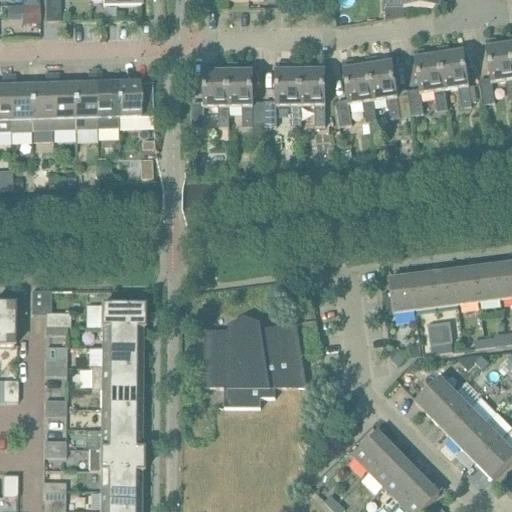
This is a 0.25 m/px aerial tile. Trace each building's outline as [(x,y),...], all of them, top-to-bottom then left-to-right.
[(102,0),(102,8),(141,8),(140,0),(102,0)] [(438,0),(383,0),(384,10),(403,9),(403,10),(438,9),(438,0)] [(27,9),(21,9),(22,25),(27,24),(39,24),(39,9),(27,9)] [(511,59),(510,46),(496,48),(496,43),(491,44),(490,42),(485,43),(486,50),(490,81),(479,83),(482,108),(495,106),(492,86),(506,84),(509,104),(511,103),(511,59)] [(437,50),(439,57),(444,93),(458,91),(461,111),(471,109),(468,89),(463,54),(449,56),(448,50),(443,51),(443,49),(437,50)] [(444,93),(439,57),(425,60),(424,54),(419,55),(419,53),(414,54),(415,61),(414,61),(419,92),(407,94),(411,118),(423,117),(420,97),(434,94),(437,115),(447,113),(444,93)] [(366,61),(367,68),(373,104),(386,102),(389,122),(400,120),(396,100),(397,100),(392,65),(378,67),(377,61),(371,62),(371,60),(366,61)] [(373,104),(367,68),(354,70),(353,65),(348,66),(347,64),(342,65),(343,72),(348,103),(336,105),(339,130),(352,128),(349,108),(363,105),(366,126),(376,124),(373,104)] [(300,65),(300,73),(301,109),(314,109),(314,129),(325,129),(324,109),(325,109),(324,73),(310,73),(310,67),(305,67),(305,65),(300,65)] [(227,66),(227,74),(228,110),(242,110),(242,130),(253,130),(252,110),(252,109),(252,74),(238,74),(238,68),(232,68),(233,66),(227,66)] [(301,109),(300,73),(286,73),(286,68),(281,68),(281,66),(275,66),(276,73),(275,73),(276,104),(264,105),(264,130),(276,130),(276,109),(290,109),(291,129),(301,129),(301,109)] [(228,110),(227,74),(214,74),(214,69),(209,69),(209,67),(203,67),(203,74),(203,105),(191,105),(192,131),(204,131),(204,110),(218,110),(218,130),(228,130),(228,110)] [(88,87),(73,87),(74,122),(75,133),(96,132),(96,121),(94,75),(88,75),(88,87)] [(101,75),(94,75),(96,121),(96,132),(118,131),(117,121),(117,86),(102,87),(101,75)] [(45,88),(30,89),(31,134),(53,133),(53,123),(51,76),(44,76),(45,88)] [(58,76),(51,76),(53,123),(53,133),(75,133),(74,122),(73,87),(58,88),(58,76)] [(2,90),(0,89),(0,135),(10,135),(9,124),(8,77),(1,78),(2,90)] [(15,77),(8,77),(9,124),(10,135),(10,137),(31,136),(31,134),(30,89),(15,89),(15,77)] [(139,86),(117,86),(117,121),(140,120),(152,119),(152,94),(151,86),(139,87),(139,86)] [(151,163),(139,163),(140,182),(152,182),(151,163)] [(100,166),(100,178),(112,179),(112,166),(100,166)] [(0,191),(12,191),(12,180),(11,171),(0,171),(0,191)] [(75,174),(67,174),(68,186),(76,185),(75,174)] [(20,180),(12,180),(12,191),(21,190),(20,180)] [(511,266),(496,269),(501,302),(511,300),(511,266)] [(475,271),(479,305),(501,302),(496,269),(475,271)] [(453,274),(458,308),(479,305),(475,271),(453,274)] [(458,308),(453,274),(432,277),(436,311),(458,308)] [(436,311),(432,277),(410,280),(415,313),(436,311)] [(388,282),(393,316),(415,313),(410,280),(388,282)] [(142,330),(143,310),(128,309),(128,304),(113,304),(113,309),(100,309),(100,330),(142,330)] [(0,308),(0,350),(12,351),(13,308),(0,308)] [(45,316),(45,329),(70,329),(70,317),(45,316)] [(275,392),(302,390),(295,322),(201,331),(206,389),(218,388),(221,411),(261,407),(261,401),(276,400),(275,392)] [(45,339),(67,339),(67,330),(70,331),(70,329),(45,329),(45,339)] [(142,333),(142,330),(100,330),(100,332),(101,332),(101,351),(141,351),(141,333),(142,333)] [(494,341),(484,342),(485,351),(495,349),(494,341)] [(485,351),(484,342),(474,343),(475,352),(485,351)] [(451,346),(441,347),(442,356),(452,355),(451,346)] [(431,349),(432,358),(442,356),(441,347),(431,349)] [(101,351),(88,350),(88,371),(90,371),(141,372),(141,351),(101,351)] [(391,363),(397,369),(404,362),(398,356),(391,363)] [(489,366),(481,359),(474,365),(482,373),(489,366)] [(44,379),(66,379),(66,371),(44,371),(44,379)] [(141,372),(90,371),(90,392),(100,392),(141,392),(141,372)] [(418,402),(415,405),(430,421),(455,397),(439,381),(418,402)] [(3,384),(2,406),(17,406),(17,384),(3,384)] [(141,392),(100,392),(100,413),(140,413),(141,392)] [(455,397),(430,421),(446,436),(470,412),(455,397)] [(470,412),(446,436),(461,452),(485,427),(497,416),(482,401),(480,402),(470,412)] [(44,404),(44,412),(66,412),(66,404),(44,404)] [(44,420),(66,420),(66,412),(44,412),(44,420)] [(140,434),(140,413),(100,413),(100,433),(140,434)] [(485,427),(461,452),(476,467),(500,443),(511,431),(497,416),(485,427)] [(511,431),(500,443),(476,467),(492,483),(495,479),(511,463),(511,431)] [(100,453),(141,453),(141,452),(140,452),(140,434),(100,433),(100,453)] [(368,475),(393,451),(377,435),(353,459),(368,475)] [(44,444),(43,453),(65,453),(66,444),(44,444)] [(368,475),(384,490),(408,466),(393,451),(368,475)] [(43,461),(65,461),(65,453),(43,453),(43,461)] [(100,453),(89,453),(89,474),(100,474),(141,475),(141,453),(100,453)] [(384,490),(399,506),(423,482),(408,466),(384,490)] [(141,476),(141,475),(100,474),(100,495),(140,495),(140,476),(141,476)] [(17,479),(2,479),(2,501),(17,501),(17,479)] [(404,511),(424,511),(433,504),(439,498),(423,482),(399,506),(404,511)] [(43,486),(43,494),(65,494),(65,486),(43,486)] [(43,502),(65,503),(65,494),(43,494),(43,502)] [(139,511),(140,495),(100,495),(99,511),(139,511)] [(324,505),(331,511),(337,506),(330,498),(324,505)]
